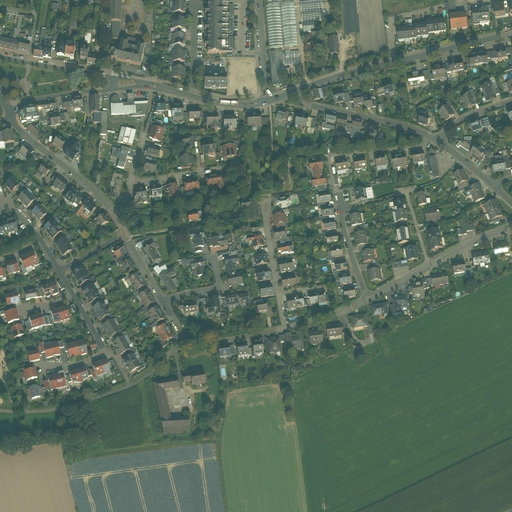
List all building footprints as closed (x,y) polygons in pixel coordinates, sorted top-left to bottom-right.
[(120,0),(110,0),(110,5),(109,5),(109,10),(110,10),(110,23),(112,23),(117,23),(120,23),(120,0)] [(447,0),(449,14),(456,13),(454,0),(447,0)] [(300,3),(302,22),(324,21),(322,1),(300,3)] [(298,47),(295,3),(281,4),(284,48),(298,47)] [(207,54),(221,54),(222,4),(221,4),(215,4),(211,4),(208,4),(208,11),(205,11),(205,14),(208,14),(207,27),(205,27),(204,30),(207,30),(207,44),(204,44),(204,47),(207,47),(207,54)] [(221,54),(226,54),(232,54),(232,51),(232,44),(232,40),(232,25),(232,4),(222,4),(221,29),(221,54)] [(283,48),(280,4),(268,6),(266,6),(270,49),(283,48)] [(10,15),(18,16),(19,10),(11,8),(10,15)] [(472,12),(473,24),(490,22),(489,10),(486,11),(481,11),(481,10),(478,11),(478,12),(475,12),(472,12)] [(450,17),(451,31),(468,29),(466,15),(450,17)] [(120,37),(120,23),(117,23),(116,40),(121,41),(128,43),(129,39),(120,37)] [(303,24),(304,33),(312,32),(314,32),(313,23),(303,24)] [(18,43),(18,42),(20,34),(20,30),(17,30),(15,29),(12,42),(18,43)] [(311,55),(311,57),(314,56),(314,57),(315,57),(314,44),(311,44),(310,37),(304,38),(306,56),(311,55)] [(337,38),(329,39),(330,47),(329,47),(329,52),(330,52),(331,58),(339,58),(337,38)] [(130,65),(140,67),(145,47),(138,45),(139,41),(129,39),(128,43),(121,41),(119,49),(116,49),(116,50),(112,49),(110,55),(109,60),(112,60),(116,62),(117,61),(126,64),(127,64),(126,65),(129,66),(129,65),(130,65)] [(0,48),(17,52),(19,43),(18,43),(12,42),(0,40),(0,48)] [(19,42),(19,43),(17,52),(28,54),(30,44),(27,44),(27,43),(25,43),(22,43),(19,42)] [(45,42),(44,50),(43,58),(45,58),(45,59),(48,59),(50,59),(52,48),(51,48),(51,44),(50,43),(45,42)] [(61,56),(65,57),(66,46),(67,45),(58,44),(56,55),(57,55),(57,56),(60,57),(61,56)] [(75,48),(70,47),(66,46),(65,57),(70,58),(70,59),(73,60),(75,48)] [(43,59),(43,58),(44,50),(39,49),(35,48),(33,57),(43,59)] [(79,59),(87,61),(88,56),(89,50),(81,48),(79,59)] [(502,58),(502,60),(507,59),(506,55),(506,50),(503,50),(496,51),(497,52),(497,58),(498,59),(502,58)] [(172,52),(172,57),(172,63),(179,63),(185,63),(185,61),(185,57),(185,54),(185,52),(177,52),(172,52)] [(283,53),(284,66),(300,65),(299,52),(283,53)] [(281,67),(284,66),(283,53),(270,54),(273,87),(282,86),(281,67)] [(487,53),(477,55),(479,66),(484,65),(484,64),(488,63),(488,64),(487,59),(487,54),(487,53)] [(475,66),(479,66),(477,55),(469,56),(469,59),(470,64),(470,67),(471,67),(470,66),(474,65),(475,66)] [(98,58),(88,56),(87,61),(86,66),(97,67),(98,58)] [(454,73),(458,72),(456,62),(448,63),(449,64),(450,70),(450,72),(453,71),(454,73)] [(424,82),(424,79),(422,79),(421,76),(421,75),(418,76),(417,75),(418,75),(418,74),(413,75),(413,76),(413,77),(410,77),(410,81),(408,81),(410,88),(421,86),(421,83),(424,82)] [(224,90),(226,90),(226,76),(222,76),(221,75),(220,76),(217,76),(213,76),(211,76),(210,75),(209,76),(204,76),(204,89),(206,89),(206,88),(209,88),(209,89),(215,90),(215,88),(218,88),(218,90),(221,90),(221,88),(224,88),(224,90)] [(491,86),(495,97),(500,95),(496,84),(491,86)] [(385,95),(385,96),(390,95),(395,93),(392,85),(389,86),(384,87),(384,88),(383,88),(383,89),(385,95)] [(482,89),(486,102),(496,99),(495,97),(491,86),(482,89)] [(311,92),(313,101),(321,100),(318,90),(311,92)] [(345,101),(344,95),(343,92),(333,94),(336,104),(338,103),(339,104),(343,103),(342,102),(345,101)] [(355,107),(364,105),(364,101),(363,98),(363,96),(358,97),(353,98),(354,103),(355,107)] [(462,99),(465,109),(474,106),(472,99),(471,96),(468,97),(467,96),(467,97),(462,99)] [(81,98),(72,100),(73,108),(74,110),(80,109),(81,109),(80,107),(83,107),(82,104),(81,98)] [(90,98),(91,114),(94,114),(99,114),(99,109),(99,98),(90,98)] [(64,110),(68,109),(73,108),(72,100),(62,101),(64,110)] [(371,100),(367,100),(364,101),(364,105),(365,109),(373,108),(372,102),(371,100)] [(55,102),(43,104),(44,111),(56,109),(55,102)] [(132,117),(141,117),(141,104),(134,104),(134,103),(128,103),(128,104),(119,105),(111,105),(111,116),(115,116),(132,115),(132,117)] [(157,108),(157,112),(165,112),(165,103),(156,103),(157,108)] [(38,112),(37,108),(34,108),(33,106),(28,107),(28,109),(25,109),(25,110),(23,110),(23,113),(19,113),(20,120),(21,120),(22,124),(26,123),(26,125),(32,124),(31,122),(39,121),(39,119),(38,112)] [(171,112),(172,119),(183,119),(183,115),(182,106),(171,107),(171,112)] [(439,113),(445,122),(454,116),(449,110),(447,107),(439,113)] [(43,119),(42,111),(38,112),(39,119),(39,121),(39,126),(42,125),(47,125),(47,124),(46,119),(43,119)] [(189,114),(189,120),(200,120),(200,111),(189,112),(189,114)] [(282,120),(287,121),(288,113),(278,111),(276,120),(282,121),(282,120)] [(422,125),(427,126),(429,119),(425,118),(425,115),(424,114),(421,113),(420,117),(419,124),(419,125),(421,125),(422,125)] [(93,123),(101,124),(102,114),(99,114),(94,114),(93,123)] [(326,121),(336,123),(337,117),(328,114),(326,121)] [(51,126),(60,125),(59,115),(49,116),(50,118),(50,123),(51,126)] [(211,127),(211,130),(218,129),(218,126),(218,116),(206,116),(207,126),(207,127),(211,127)] [(247,116),(248,127),(262,127),(261,120),(261,116),(247,116)] [(305,118),(297,116),(295,129),(295,130),(298,130),(299,130),(299,126),(306,128),(306,129),(307,128),(309,118),(305,117),(305,118)] [(230,130),(230,131),(231,131),(231,130),(235,130),(236,130),(235,125),(235,117),(224,118),(224,130),(230,130)] [(335,132),(344,135),(345,133),(346,126),(348,119),(338,117),(336,126),(335,132)] [(308,128),(315,130),(316,120),(313,119),(309,118),(307,128),(308,128)] [(359,138),(360,132),(362,122),(354,120),(352,128),(350,138),(351,136),(358,138),(359,138)] [(471,123),(474,132),(479,130),(479,132),(483,131),(482,128),(479,121),(479,120),(471,123)] [(38,140),(38,132),(30,125),(25,130),(38,140)] [(365,139),(370,140),(372,135),(378,136),(380,130),(380,129),(380,130),(376,129),(367,127),(366,133),(366,134),(365,139)] [(155,142),(160,144),(163,132),(158,130),(152,128),(149,138),(153,141),(152,142),(155,142)] [(122,144),(123,144),(126,130),(122,129),(118,143),(122,144)] [(136,132),(126,130),(123,144),(132,146),(133,141),(134,136),(135,136),(136,132)] [(12,132),(3,134),(4,144),(4,145),(14,143),(12,132)] [(187,146),(187,149),(194,148),(192,141),(192,137),(187,138),(186,137),(181,138),(182,144),(183,143),(184,147),(187,146)] [(56,147),(60,150),(61,149),(65,144),(58,138),(52,146),(55,148),(56,147)] [(203,156),(207,156),(215,154),(213,142),(201,144),(203,156)] [(68,150),(64,155),(72,161),(73,160),(77,155),(78,154),(76,153),(79,149),(73,144),(68,150)] [(19,154),(27,160),(28,158),(32,154),(33,152),(26,146),(19,154)] [(223,148),(225,159),(235,157),(234,151),(234,147),(223,148)] [(473,156),(479,160),(483,155),(478,151),(479,150),(475,147),(471,152),(474,155),(473,156)] [(152,157),(158,159),(160,150),(151,148),(150,149),(147,149),(147,151),(147,152),(146,156),(152,157)] [(118,163),(124,165),(124,164),(126,157),(127,157),(128,154),(120,151),(113,149),(111,156),(119,159),(119,160),(118,163)] [(412,155),(413,164),(425,162),(423,153),(412,155)] [(27,160),(19,154),(16,158),(22,162),(23,161),(25,163),(27,160)] [(375,158),(376,168),(386,166),(385,156),(375,158)] [(392,158),(394,168),(408,166),(406,156),(392,158)] [(492,165),(494,173),(506,170),(504,162),(503,157),(495,158),(496,164),(492,165)] [(182,168),(182,170),(192,168),(191,164),(193,164),(192,158),(187,159),(187,158),(181,159),(179,159),(180,163),(181,163),(182,168)] [(354,160),(355,171),(367,169),(365,158),(354,160)] [(335,162),(337,172),(348,170),(347,160),(335,162)] [(312,180),(314,188),(317,187),(325,186),(326,186),(325,183),(324,178),(322,178),(321,171),(323,170),(321,161),(315,162),(315,161),(312,161),(312,162),(309,163),(311,172),(312,172),(313,179),(312,180)] [(145,171),(154,173),(156,165),(151,163),(146,162),(145,166),(146,168),(145,171)] [(45,177),(50,171),(47,168),(47,169),(44,167),(44,166),(43,165),(38,171),(42,175),(43,175),(45,177)] [(454,175),(458,185),(467,181),(462,171),(454,175)] [(113,193),(119,194),(122,182),(121,182),(122,177),(113,174),(111,182),(115,183),(115,185),(113,193)] [(11,176),(6,180),(6,186),(11,180),(14,183),(16,182),(15,179),(11,176)] [(215,187),(216,191),(223,190),(222,184),(221,176),(206,178),(208,188),(212,187),(215,186),(215,187)] [(59,190),(62,192),(67,185),(59,178),(58,179),(55,184),(54,185),(59,190)] [(5,187),(11,193),(15,189),(18,187),(14,183),(11,180),(6,186),(5,187)] [(185,188),(186,193),(198,191),(197,188),(198,188),(199,187),(199,184),(197,184),(196,181),(191,181),(188,181),(188,182),(184,183),(185,188)] [(457,186),(459,190),(469,186),(467,181),(458,185),(457,186)] [(18,193),(19,192),(23,188),(20,185),(18,187),(15,189),(18,193)] [(168,193),(169,197),(178,196),(177,190),(177,185),(167,187),(168,193)] [(473,199),(475,203),(484,199),(478,185),(470,189),(465,191),(467,197),(474,195),(475,198),(473,199)] [(24,187),(23,188),(19,192),(23,195),(25,192),(26,193),(28,190),(24,187)] [(152,197),(153,199),(161,197),(160,187),(151,188),(151,190),(152,197)] [(71,203),(72,204),(74,203),(79,196),(80,195),(77,193),(76,193),(74,192),(74,191),(74,190),(73,190),(73,189),(73,188),(72,188),(71,188),(70,189),(71,190),(70,190),(68,193),(67,194),(67,195),(64,198),(66,199),(66,200),(70,203),(71,203)] [(137,202),(137,205),(143,204),(143,202),(147,201),(146,196),(145,189),(139,190),(138,192),(135,192),(135,194),(134,197),(136,198),(134,201),(137,202)] [(361,201),(367,200),(366,198),(365,190),(365,189),(355,191),(357,201),(361,201)] [(18,200),(22,204),(29,196),(26,193),(25,192),(23,195),(18,200)] [(427,205),(426,200),(425,193),(417,195),(419,207),(427,205)] [(330,194),(319,196),(321,204),(323,203),(325,203),(331,202),(330,194)] [(34,201),(29,196),(22,204),(27,209),(31,205),(34,201)] [(74,203),(78,206),(83,199),(79,196),(74,203)] [(281,205),(282,209),(287,208),(287,207),(286,204),(289,204),(291,203),(290,198),(284,199),(276,201),(276,206),(281,205)] [(484,205),(488,214),(499,209),(495,200),(491,202),(488,203),(484,205)] [(91,204),(87,201),(82,207),(84,208),(91,214),(96,208),(95,208),(91,205),(91,204)] [(257,201),(256,201),(259,219),(254,220),(253,215),(249,216),(248,208),(242,209),(241,203),(240,203),(241,210),(247,209),(249,221),(260,219),(257,201)] [(253,215),(254,220),(259,219),(256,201),(241,203),(242,209),(248,208),(249,216),(253,215)] [(394,207),(395,213),(406,211),(404,201),(395,203),(394,203),(389,204),(390,208),(394,207)] [(76,209),(73,212),(76,215),(81,208),(78,206),(76,209)] [(31,214),(35,218),(43,211),(39,207),(36,210),(31,214)] [(322,210),(323,217),(326,217),(333,216),(332,208),(326,209),(322,209),(322,210)] [(425,212),(426,221),(439,219),(438,214),(439,214),(439,209),(425,212)] [(502,216),(499,209),(488,214),(488,215),(489,214),(492,220),(491,221),(496,219),(500,217),(502,216)] [(47,215),(43,211),(35,218),(39,222),(47,215)] [(408,220),(406,211),(395,213),(397,222),(408,220)] [(188,217),(189,223),(199,221),(198,215),(195,216),(195,215),(190,215),(191,216),(188,217)] [(274,216),(276,225),(282,224),(284,224),(284,222),(285,221),(286,220),(286,218),(284,217),(284,215),(283,215),(275,216),(274,216)] [(350,217),(352,226),(362,225),(360,215),(350,217)] [(96,220),(101,228),(108,224),(103,216),(96,220)] [(0,236),(4,235),(7,235),(7,236),(15,234),(15,233),(17,232),(14,221),(9,222),(9,221),(6,222),(6,223),(1,224),(2,226),(0,226),(0,236)] [(324,223),(325,231),(328,231),(336,229),(334,221),(327,223),(324,223)] [(44,229),(48,234),(57,227),(53,222),(49,225),(44,229)] [(61,233),(57,227),(48,234),(52,240),(57,236),(62,233),(61,233)] [(398,236),(400,244),(409,242),(408,233),(409,232),(408,229),(396,231),(397,236),(398,236)] [(274,232),(275,241),(280,240),(286,239),(286,238),(285,230),(280,231),(274,232)] [(428,231),(430,241),(440,239),(438,230),(428,231)] [(57,236),(60,239),(67,235),(68,235),(64,231),(61,233),(62,233),(57,236)] [(196,248),(196,249),(201,248),(203,247),(202,238),(204,237),(203,232),(190,234),(191,240),(193,239),(195,239),(196,248)] [(355,234),(357,247),(359,246),(365,246),(367,245),(365,234),(365,233),(359,234),(355,234)] [(327,237),(328,245),(338,243),(337,235),(329,237),(327,237)] [(223,237),(224,240),(219,241),(218,238),(211,239),(213,247),(213,248),(220,247),(220,246),(228,244),(228,245),(232,245),(231,236),(223,237)] [(253,248),(259,247),(262,247),(264,247),(262,237),(260,237),(252,238),(252,239),(253,242),(252,242),(253,248)] [(143,248),(150,244),(148,239),(147,239),(141,243),(143,248)] [(441,239),(440,239),(430,241),(432,252),(435,251),(435,250),(443,248),(441,239)] [(56,245),(59,251),(69,246),(65,240),(61,242),(56,245)] [(151,262),(153,261),(159,258),(158,257),(154,250),(153,248),(154,247),(153,245),(152,243),(150,244),(143,248),(142,248),(146,254),(148,254),(150,257),(149,257),(151,262)] [(494,246),(496,257),(502,256),(502,254),(509,253),(508,244),(494,246)] [(281,252),(281,254),(285,254),(289,253),(289,254),(294,253),(292,245),(285,246),(278,247),(279,253),(281,252)] [(72,252),(69,246),(59,251),(62,257),(69,254),(72,252)] [(117,259),(122,256),(124,255),(125,254),(125,253),(124,252),(123,249),(122,249),(121,246),(114,250),(113,250),(112,250),(111,252),(112,253),(113,253),(117,259)] [(405,249),(407,261),(418,259),(416,247),(405,249)] [(331,251),(332,258),(335,258),(343,257),(341,249),(331,251)] [(364,256),(365,263),(371,262),(375,261),(373,251),(366,252),(362,252),(362,253),(362,256),(364,256)] [(474,261),(474,266),(475,265),(480,265),(480,263),(484,262),(484,264),(490,263),(488,252),(472,255),(474,261)] [(32,254),(25,257),(31,268),(34,266),(37,265),(32,254)] [(257,262),(257,266),(267,264),(265,255),(262,256),(255,257),(256,261),(257,262)] [(116,264),(117,264),(124,260),(122,256),(117,259),(114,260),(116,264)] [(25,270),(31,268),(25,257),(20,260),(23,266),(25,271),(25,270)] [(228,277),(235,276),(235,275),(234,276),(234,275),(233,268),(234,268),(233,264),(238,263),(237,258),(224,260),(225,265),(226,265),(227,269),(228,276),(228,277)] [(125,259),(124,260),(117,264),(119,268),(122,266),(127,263),(125,259)] [(279,263),(281,273),(288,272),(289,273),(291,272),(291,271),(294,271),(292,261),(287,262),(279,263)] [(122,266),(127,274),(134,270),(129,262),(127,263),(122,266)] [(195,269),(197,277),(205,276),(203,267),(204,267),(203,262),(193,264),(191,264),(192,269),(195,269)] [(335,264),(337,272),(339,271),(347,270),(346,262),(338,264),(335,264)] [(6,265),(9,276),(19,273),(18,271),(14,263),(6,265)] [(452,265),(453,274),(465,272),(466,272),(466,270),(465,263),(452,265)] [(72,274),(76,280),(86,274),(83,268),(80,270),(72,274)] [(167,273),(166,274),(169,279),(176,275),(173,270),(167,273)] [(257,272),(258,282),(270,280),(268,270),(265,271),(257,272)] [(369,272),(371,282),(381,280),(380,280),(379,274),(380,274),(380,270),(374,271),(372,271),(369,272)] [(90,280),(86,274),(76,280),(79,286),(87,282),(90,281),(90,280)] [(171,282),(169,279),(166,274),(162,276),(159,278),(161,282),(162,282),(169,294),(176,290),(174,286),(172,286),(170,283),(171,282)] [(432,285),(432,286),(433,286),(433,285),(440,284),(440,285),(448,284),(446,274),(431,277),(431,279),(432,285)] [(129,280),(132,286),(141,281),(138,275),(133,278),(129,280)] [(240,275),(235,275),(235,276),(228,277),(227,277),(228,285),(231,284),(232,286),(239,285),(241,284),(240,275)] [(340,277),(341,285),(343,285),(351,284),(350,276),(349,276),(341,277),(340,277)] [(282,279),(284,289),(294,287),(293,283),(296,282),(295,277),(286,278),(282,279)] [(144,286),(141,281),(132,286),(135,291),(135,292),(140,289),(144,286)] [(412,294),(413,295),(417,294),(417,297),(420,296),(421,298),(423,298),(424,297),(424,296),(423,290),(426,290),(425,283),(411,286),(411,287),(412,294)] [(54,284),(48,287),(52,297),(58,294),(54,284)] [(82,292),(86,298),(96,292),(93,286),(88,288),(82,292)] [(259,288),(261,297),(272,295),(271,286),(268,286),(259,288)] [(45,299),(52,297),(48,287),(42,289),(45,297),(45,299)] [(344,291),(345,299),(356,297),(354,289),(346,291),(344,291)] [(24,295),(26,301),(37,299),(36,292),(32,293),(28,294),(24,295)] [(100,298),(96,292),(86,298),(89,304),(95,300),(100,298)] [(138,297),(142,303),(151,297),(147,292),(143,294),(138,297)] [(320,294),(317,294),(319,304),(319,303),(326,302),(326,303),(327,303),(326,296),(325,293),(320,294)] [(319,304),(317,294),(314,295),(309,296),(310,300),(311,306),(311,305),(318,303),(319,304)] [(227,305),(227,306),(228,306),(231,306),(238,304),(241,304),(241,305),(249,304),(247,295),(237,297),(237,295),(225,297),(226,303),(227,305)] [(6,298),(7,306),(18,304),(17,297),(16,296),(6,298)] [(154,303),(151,297),(142,303),(145,308),(148,306),(154,303)] [(211,304),(212,306),(214,305),(213,303),(218,302),(217,297),(209,299),(210,304),(211,304)] [(298,298),(295,298),(297,308),(297,307),(304,306),(304,307),(305,307),(304,301),(303,297),(298,298)] [(394,306),(395,314),(409,312),(408,305),(409,305),(407,297),(393,300),(394,306)] [(296,308),(297,308),(295,298),(292,299),(287,300),(287,304),(289,310),(289,309),(296,307),(296,308)] [(211,306),(206,307),(206,312),(207,315),(215,314),(216,316),(220,315),(218,302),(213,303),(214,305),(212,306),(211,306)] [(92,309),(96,315),(106,309),(104,306),(103,303),(98,306),(92,309)] [(262,304),(256,305),(257,312),(267,310),(266,303),(262,303),(262,304)] [(184,310),(185,315),(197,313),(195,304),(183,306),(183,305),(181,305),(182,311),(184,310)] [(383,315),(383,317),(389,317),(387,305),(371,307),(373,316),(380,315),(383,314),(383,315)] [(65,308),(57,311),(61,322),(69,320),(65,308)] [(148,314),(151,319),(160,314),(157,308),(151,312),(148,314)] [(110,315),(106,309),(96,315),(99,321),(102,320),(110,315)] [(54,324),(61,322),(57,311),(51,313),(54,324)] [(5,315),(6,319),(8,325),(19,321),(16,312),(9,313),(5,315)] [(163,320),(160,314),(151,319),(154,325),(156,324),(163,320)] [(352,318),(353,328),(363,326),(363,327),(368,326),(369,326),(367,315),(352,318)] [(45,327),(42,319),(41,316),(35,317),(38,329),(45,327)] [(29,319),(30,323),(32,330),(32,331),(38,329),(35,317),(29,319)] [(103,327),(106,333),(116,327),(112,321),(111,322),(104,327),(103,327)] [(327,327),(328,337),(342,336),(342,333),(341,325),(327,327)] [(156,331),(159,337),(168,332),(165,326),(159,329),(156,331)] [(12,330),(14,336),(14,339),(17,338),(23,336),(21,327),(20,328),(13,330),(12,330)] [(119,333),(116,327),(106,333),(109,338),(110,338),(118,333),(119,333)] [(312,340),(313,345),(317,344),(317,343),(318,343),(318,342),(321,342),(323,342),(322,331),(316,332),(316,333),(310,334),(311,340),(312,340)] [(172,338),(168,332),(159,337),(163,343),(166,341),(172,338)] [(289,351),(291,353),(293,350),(295,350),(295,349),(300,348),(300,349),(303,351),(305,349),(304,345),(303,344),(303,340),(303,339),(303,335),(301,333),(298,336),(291,337),(289,335),(284,336),(285,342),(287,342),(289,343),(289,345),(288,346),(289,351)] [(112,344),(116,350),(126,344),(123,338),(118,341),(112,344)] [(273,353),(274,354),(276,354),(277,353),(281,352),(280,343),(279,339),(267,341),(269,354),(273,353)] [(253,349),(254,356),(263,354),(263,353),(263,352),(263,349),(262,349),(261,342),(252,343),(253,349)] [(77,345),(75,345),(78,357),(86,355),(84,343),(81,344),(81,343),(77,344),(77,345)] [(130,350),(126,344),(116,350),(119,356),(126,353),(130,350)] [(236,345),(238,356),(248,355),(247,350),(246,344),(236,345)] [(57,345),(49,347),(52,358),(60,356),(58,350),(57,345)] [(70,359),(78,357),(75,345),(67,347),(68,352),(69,355),(70,359)] [(227,357),(230,357),(230,356),(229,347),(229,346),(218,348),(219,358),(223,358),(227,358),(227,357)] [(28,355),(30,363),(39,361),(39,357),(37,353),(28,355)] [(122,362),(126,368),(136,362),(133,356),(129,358),(122,362)] [(105,362),(100,364),(104,375),(109,373),(105,362)] [(140,367),(136,362),(126,368),(129,374),(136,370),(140,368),(140,367)] [(97,377),(104,375),(100,364),(93,366),(97,377)] [(31,371),(26,373),(27,377),(28,381),(37,379),(35,370),(33,371),(31,371)] [(87,378),(86,377),(85,371),(84,370),(81,371),(81,372),(79,372),(77,372),(81,384),(81,383),(82,383),(83,382),(84,381),(85,380),(87,380),(87,378)] [(80,384),(81,384),(77,372),(75,373),(74,374),(74,373),(70,374),(71,376),(72,381),(73,382),(73,384),(75,383),(76,384),(78,384),(79,384),(80,384)] [(191,382),(192,386),(205,384),(204,374),(199,375),(199,373),(196,374),(196,375),(182,377),(183,384),(191,382)] [(59,377),(54,378),(57,389),(66,387),(64,382),(64,380),(64,379),(62,379),(62,378),(63,376),(62,376),(61,375),(58,376),(59,377)] [(51,391),(57,389),(54,378),(48,379),(51,391)] [(152,384),(161,420),(170,420),(164,391),(179,388),(177,379),(152,384)] [(31,397),(32,401),(40,399),(39,395),(41,394),(39,388),(37,388),(37,387),(29,389),(29,390),(27,391),(29,397),(31,397)] [(189,419),(170,420),(161,420),(163,429),(189,427),(189,419)]
